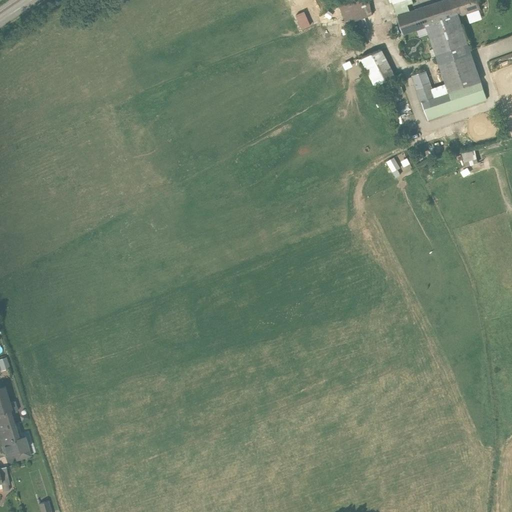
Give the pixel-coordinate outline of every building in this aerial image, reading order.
[(364,0),(346,0),(335,3),(341,23),(369,14),(364,0)] [(389,0),(395,16),(421,8),(418,0),(389,0)] [(421,104),(426,118),(490,96),(463,20),(485,12),(480,0),(444,0),(394,17),(401,36),(427,27),(451,93),(421,104)] [(357,63),(372,93),(399,79),(384,49),(357,63)] [(471,149),(459,152),(461,161),(474,157),(471,149)] [(0,412),(10,410),(11,413),(17,411),(14,402),(9,403),(3,387),(0,387),(0,412)] [(0,428),(14,424),(11,413),(10,410),(0,412),(0,428)] [(0,428),(0,436),(2,443),(19,438),(18,438),(14,424),(0,428)] [(28,450),(24,436),(19,438),(2,443),(1,444),(6,457),(15,454),(28,450)] [(30,456),(28,450),(15,454),(17,460),(30,456)] [(10,485),(6,467),(0,468),(0,474),(2,483),(1,484),(3,492),(9,491),(8,485),(10,485)] [(50,511),(48,501),(39,504),(41,511),(50,511)]
